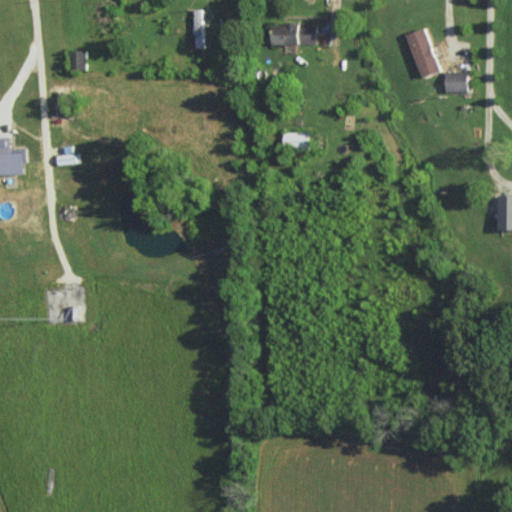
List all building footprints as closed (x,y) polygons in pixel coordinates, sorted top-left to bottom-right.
[(203,9),(194,9),(195,47),(204,47),(203,9)] [(272,24),(272,44),(316,43),(316,23),(272,24)] [(407,34),(423,77),(441,70),(424,27),(407,34)] [(87,50),(70,51),(71,69),(88,69),(87,50)] [(468,91),(469,71),(447,70),(446,90),(468,91)] [(310,131),(284,131),(284,148),(311,148),(310,131)] [(0,174),(27,173),(26,148),(11,148),(10,136),(0,136),(0,174)] [(79,163),(79,153),(57,154),(58,164),(79,163)] [(511,228),(511,194),(499,195),(499,229),(511,228)]
